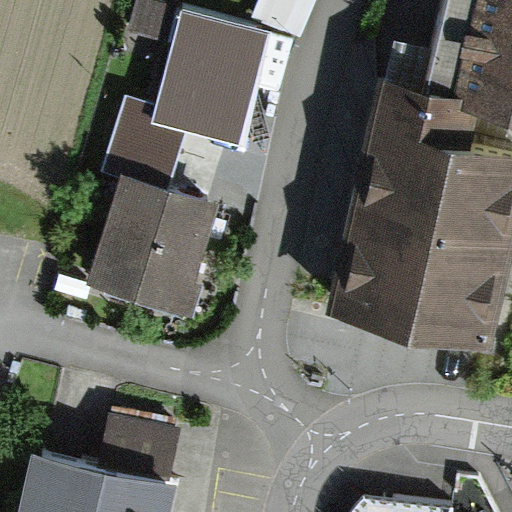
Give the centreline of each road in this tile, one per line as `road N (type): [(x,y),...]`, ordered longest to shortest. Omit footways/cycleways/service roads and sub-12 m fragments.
road 1 (residential): [(342,0),(296,153),(249,375)]
road 2 (residential): [(249,375),(186,371),(0,332)]
road 3 (residential): [(320,442),(386,415),(511,426)]
